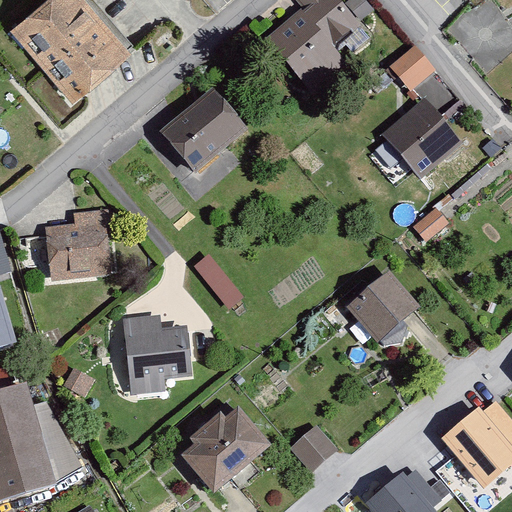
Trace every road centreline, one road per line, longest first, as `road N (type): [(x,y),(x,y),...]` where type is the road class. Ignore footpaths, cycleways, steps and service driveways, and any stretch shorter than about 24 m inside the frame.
road 1 (residential): [(0,215),(266,0)]
road 2 (residential): [(302,511),(491,354)]
road 3 (residential): [(398,0),(511,139)]
